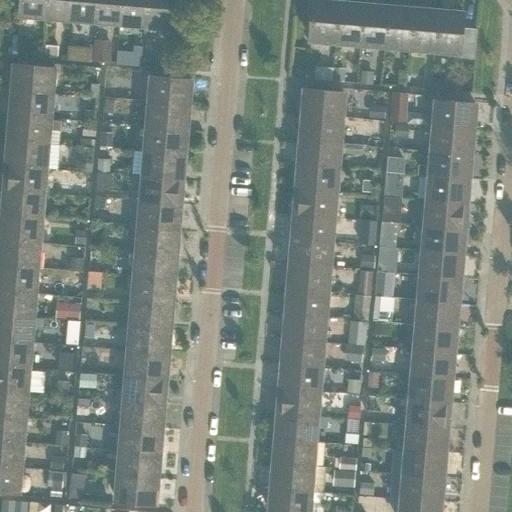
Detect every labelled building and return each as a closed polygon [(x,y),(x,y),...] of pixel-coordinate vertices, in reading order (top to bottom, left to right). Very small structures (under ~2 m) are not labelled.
[(45,16),(46,0),(20,0),(19,14),(45,16)] [(70,18),(71,0),(46,0),(45,16),(70,18)] [(95,20),(96,0),(71,0),(70,18),(95,20)] [(120,22),(121,0),(96,0),(95,20),(120,22)] [(145,24),(146,0),(121,0),(120,22),(145,24)] [(146,0),(145,24),(170,27),(172,0),(146,0)] [(334,41),(338,3),(312,1),(309,39),(334,41)] [(360,43),(363,5),(338,3),(334,41),(360,43)] [(385,45),(388,7),(363,5),(360,43),(385,45)] [(410,47),(413,9),(388,7),(385,45),(410,47)] [(435,50),(438,11),(413,9),(410,47),(435,50)] [(438,11),(435,50),(460,52),(460,49),(475,51),(476,26),(462,24),(463,13),(438,11)] [(18,39),(18,51),(30,52),(31,40),(18,39)] [(58,57),(59,45),(45,44),(44,55),(58,57)] [(83,58),(84,46),(69,44),(68,57),(83,58)] [(107,61),(108,49),(94,48),(93,59),(107,61)] [(132,62),(133,51),(119,50),(118,61),(132,62)] [(155,65),(157,53),(143,51),(141,63),(155,65)] [(13,90),(51,93),(53,67),(15,64),(13,90)] [(78,76),(79,68),(66,66),(65,75),(78,76)] [(332,78),(333,66),(320,66),(319,77),(332,78)] [(346,80),(347,70),(334,69),(333,79),(346,80)] [(361,71),(360,83),(373,84),(374,72),(361,71)] [(149,102),(188,105),(190,79),(152,76),(149,102)] [(434,79),(433,88),(445,89),(446,80),(434,79)] [(90,83),(89,96),(98,97),(99,83),(90,83)] [(341,117),(343,92),(305,89),(303,114),(341,117)] [(49,118),(51,93),(13,90),(11,115),(49,118)] [(392,92),(391,106),(407,107),(408,93),(392,92)] [(114,113),(115,98),(106,98),(105,113),(114,113)] [(434,126),(472,129),(474,103),(436,100),(434,126)] [(186,130),(188,105),(149,102),(147,126),(186,130)] [(370,104),(369,117),(384,119),(385,106),(370,104)] [(85,109),(84,120),(93,120),(93,110),(85,109)] [(361,118),(341,117),(303,114),(301,139),(339,142),(339,141),(340,125),(360,127),(361,118)] [(47,143),(49,118),(11,115),(9,139),(47,143)] [(83,122),(82,135),(95,136),(96,123),(83,122)] [(395,124),(395,136),(408,137),(409,125),(395,124)] [(184,155),(186,130),(147,126),(145,151),(184,155)] [(434,126),(432,151),(470,154),(472,129),(434,126)] [(100,133),(100,146),(112,147),(113,134),(100,133)] [(81,137),(80,146),(94,146),(94,138),(81,137)] [(45,168),(47,143),(9,139),(7,164),(45,168)] [(360,142),(339,141),(339,142),(301,139),(299,164),(337,167),(338,149),(359,151),(360,142)] [(182,179),(184,155),(145,151),(143,176),(182,179)] [(432,151),(429,175),(468,179),(470,154),(432,151)] [(387,156),(386,172),(404,173),(405,158),(387,156)] [(97,158),(97,172),(109,172),(110,158),(97,158)] [(80,162),(80,172),(91,172),(92,163),(80,162)] [(43,192),(45,168),(7,164),(5,189),(43,192)] [(335,192),(337,167),(299,164),(296,189),(335,192)] [(97,172),(96,188),(110,189),(111,173),(97,172)] [(466,204),(468,179),(429,175),(427,200),(466,204)] [(180,204),(182,179),(143,176),(141,201),(180,204)] [(373,194),(374,180),(364,179),(362,193),(373,194)] [(385,186),(384,196),(402,197),(402,187),(385,186)] [(41,217),(43,192),(5,189),(2,214),(41,217)] [(333,217),(335,192),(296,189),(294,214),(333,217)] [(96,196),(94,207),(104,208),(105,197),(96,196)] [(464,228),(466,204),(427,200),(425,225),(464,228)] [(177,229),(180,204),(141,201),(139,226),(177,229)] [(361,204),(359,216),(373,217),(374,206),(361,204)] [(383,208),(382,220),(399,222),(400,210),(383,208)] [(39,242),(41,217),(2,214),(0,239),(39,242)] [(331,242),(333,217),(294,214),(292,239),(331,242)] [(362,225),(361,231),(365,231),(375,232),(376,232),(377,221),(362,220),(362,225)] [(461,253),(464,228),(425,225),(423,250),(461,253)] [(175,254),(177,229),(139,226),(137,251),(175,254)] [(380,237),(379,245),(395,246),(396,239),(380,237)] [(0,264),(37,267),(39,242),(0,239),(0,243),(0,264)] [(329,267),(331,242),(292,239),(290,264),(329,267)] [(459,278),(461,253),(423,250),(421,275),(459,278)] [(173,279),(175,254),(137,251),(135,276),(173,279)] [(361,254),(360,267),(374,268),(375,255),(361,254)] [(71,258),(70,270),(72,271),(83,271),(83,259),(71,258)] [(378,258),(377,270),(396,272),(397,260),(378,258)] [(0,289),(35,292),(37,267),(0,264),(0,289)] [(327,292),(329,267),(290,264),(288,288),(327,292)] [(360,270),(358,293),(370,294),(373,271),(360,270)] [(72,271),(71,284),(82,285),(83,271),(72,271)] [(100,289),(102,272),(89,271),(87,288),(100,289)] [(457,303),(459,278),(421,275),(419,300),(457,303)] [(171,304),(173,279),(135,276),(133,301),(171,304)] [(376,283),(374,295),(385,296),(392,296),(393,284),(376,283)] [(325,317),(327,292),(288,288),(286,313),(325,317)] [(0,314),(33,317),(35,292),(0,289),(0,314)] [(368,320),(370,295),(354,293),(351,319),(368,320)] [(373,309),(373,310),(392,311),(394,297),(374,296),(373,309)] [(455,328),(457,303),(419,300),(417,325),(455,328)] [(57,301),(55,318),(65,319),(66,302),(57,301)] [(169,329),(171,304),(133,301),(131,325),(169,329)] [(79,320),(81,304),(66,302),(65,319),(79,320)] [(322,341),(325,317),(286,313),(284,338),(322,341)] [(0,339),(30,342),(33,317),(0,314),(0,339)] [(350,319),(348,343),(364,345),(366,321),(350,319)] [(374,322),(373,334),(386,335),(387,323),(374,322)] [(85,324),(84,336),(94,337),(95,325),(85,324)] [(167,354),(169,329),(131,325),(129,350),(167,354)] [(453,353),(455,328),(417,325),(414,350),(453,353)] [(67,331),(66,343),(78,344),(79,333),(67,331)] [(320,366),(322,341),(284,338),(282,363),(320,366)] [(0,364),(28,367),(30,342),(0,339),(0,364)] [(362,362),(363,345),(347,344),(346,361),(362,362)] [(372,347),(371,360),(385,360),(385,347),(372,347)] [(165,378),(167,354),(129,350),(127,375),(165,378)] [(451,378),(453,353),(414,350),(412,374),(451,378)] [(73,369),(74,353),(62,352),(61,368),(73,369)] [(318,391),(320,366),(282,363),(280,388),(318,391)] [(0,389),(26,392),(28,367),(0,364),(0,389)] [(95,387),(96,372),(80,371),(79,386),(95,387)] [(368,371),(367,386),(377,387),(378,372),(368,371)] [(449,403),(451,378),(412,374),(410,399),(449,403)] [(163,403),(165,378),(127,375),(124,400),(163,403)] [(57,379),(55,393),(68,394),(69,381),(57,379)] [(348,379),(346,392),(359,393),(361,380),(348,379)] [(316,416),(318,391),(280,388),(278,413),(316,416)] [(0,414),(24,417),(26,392),(0,389),(0,414)] [(89,415),(90,399),(81,398),(79,414),(89,415)] [(446,428),(449,403),(410,399),(408,424),(446,428)] [(161,428),(163,403),(124,400),(122,425),(161,428)] [(358,426),(360,409),(347,407),(346,417),(344,417),(343,424),(358,426)] [(314,441),(316,416),(278,413),(276,438),(314,441)] [(0,439),(22,441),(24,417),(0,414),(0,439)] [(373,434),(374,422),(364,421),(363,433),(373,434)] [(444,452),(446,428),(408,424),(406,449),(444,452)] [(159,453),(161,428),(122,425),(120,450),(159,453)] [(55,430),(55,444),(67,444),(68,430),(55,430)] [(75,433),(74,446),(86,447),(87,434),(75,433)] [(346,433),(345,442),(357,444),(358,434),(346,433)] [(312,465),(314,441),(276,438),(274,463),(312,466),(312,465)] [(0,464),(20,466),(22,441),(0,439),(0,464)] [(74,446),(73,456),(85,457),(86,447),(74,446)] [(444,452),(406,449),(406,450),(392,449),(390,473),(404,474),(442,477),(444,452)] [(157,478),(159,453),(120,450),(118,475),(157,478)] [(51,455),(50,468),(63,469),(64,456),(51,455)] [(355,470),(357,458),(339,456),(338,468),(341,469),(343,469),(355,470)] [(324,466),(312,465),(312,466),(274,463),(272,488),(323,492),(324,466)] [(0,490),(18,492),(20,466),(0,464),(0,490)] [(339,469),(338,486),(354,487),(355,470),(339,469)] [(71,472),(69,498),(83,499),(85,473),(71,472)] [(48,473),(47,486),(50,486),(62,486),(63,473),(48,473)] [(440,502),(442,477),(404,474),(401,499),(440,502)] [(154,503),(157,478),(118,475),(116,500),(154,503)] [(359,482),(359,494),(373,494),(373,483),(359,482)] [(50,486),(50,496),(62,496),(62,486),(50,486)] [(321,511),(323,492),(272,488),(269,511),(321,511)] [(439,511),(440,502),(401,499),(400,511),(439,511)] [(15,501),(13,511),(26,511),(28,502),(15,501)]
